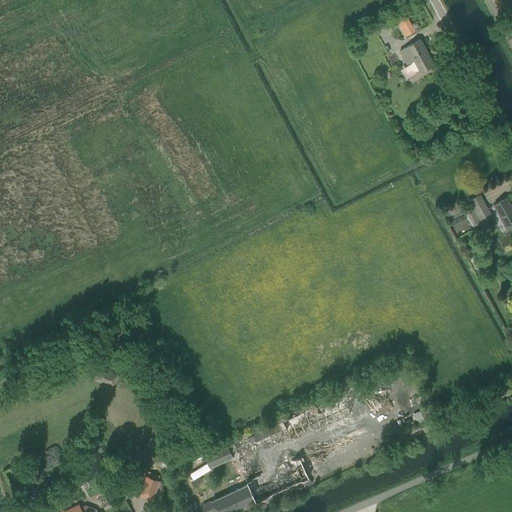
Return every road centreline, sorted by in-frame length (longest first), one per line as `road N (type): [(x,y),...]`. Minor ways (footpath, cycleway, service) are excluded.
road 1 (unclassified): [(344,511),(511,439)]
road 2 (unknown): [(362,380),(393,417),(416,429),(511,394)]
road 3 (tertiary): [(511,125),(440,0)]
